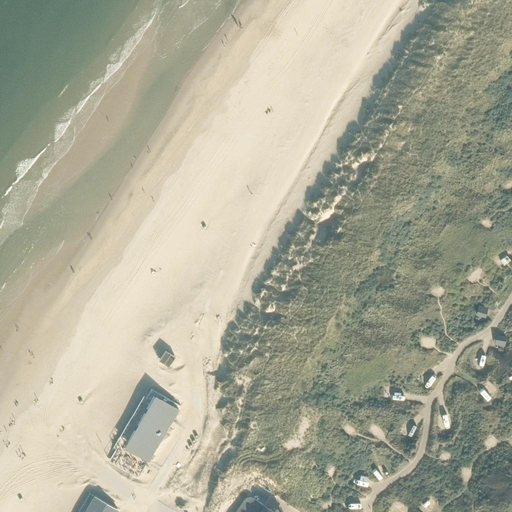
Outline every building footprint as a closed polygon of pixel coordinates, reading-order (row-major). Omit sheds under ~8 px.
[(484,317),(487,308),(478,306),(475,315),(484,317)] [(221,327),(210,321),(199,345),(209,350),(221,327)] [(495,344),(504,346),(506,337),(496,335),(495,344)] [(246,382),(236,375),(230,385),(241,391),(246,382)] [(149,402),(131,428),(157,446),(175,420),(149,402)] [(91,495),(81,511),(116,511),(117,511),(91,495)] [(245,499),(236,511),(277,511),(278,511),(277,510),(276,510),(275,510),(274,511),(273,511),(263,505),(264,505),(253,498),(250,497),(246,498),(245,499)]
